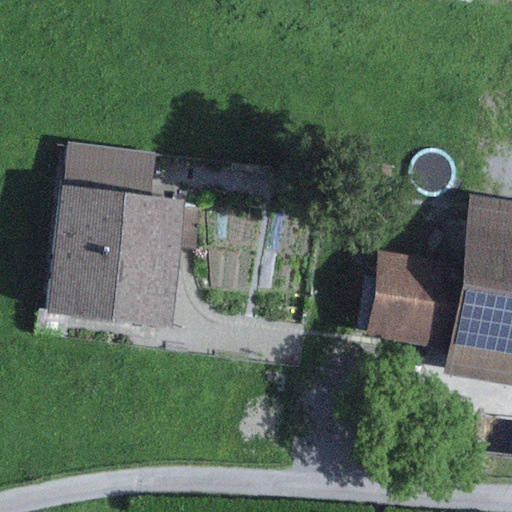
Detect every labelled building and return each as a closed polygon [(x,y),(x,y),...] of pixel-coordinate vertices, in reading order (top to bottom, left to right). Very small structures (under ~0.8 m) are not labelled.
[(64,143),(58,190),(144,201),(150,154),(64,143)] [(58,190),(53,189),(36,315),(159,331),(176,206),(144,201),(58,190)] [(511,205),(465,197),(454,263),(438,354),(435,374),(511,386),(511,205)] [(438,354),(454,263),(372,249),(356,340),(438,354)] [(432,449),(437,410),(400,406),(395,444),(432,449)]
